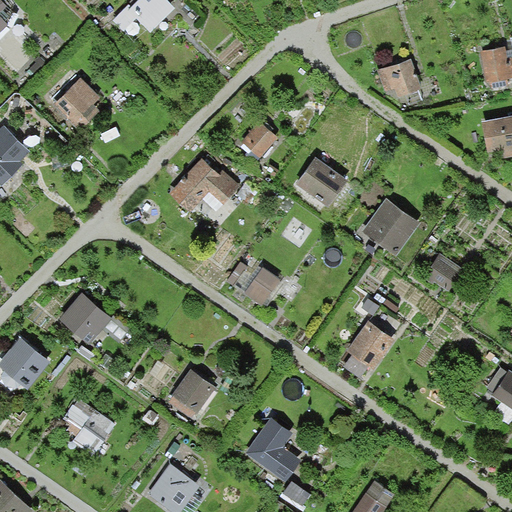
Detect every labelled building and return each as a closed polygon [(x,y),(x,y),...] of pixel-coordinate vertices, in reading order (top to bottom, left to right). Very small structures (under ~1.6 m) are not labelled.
[(0,11),(7,5),(1,0),(0,0),(0,32),(8,24),(0,15),(0,11)] [(127,0),(123,4),(151,33),(176,11),(165,0),(127,0)] [(511,45),(477,53),(484,90),(511,84),(511,45)] [(408,57),(378,70),(386,88),(403,105),(425,97),(408,57)] [(80,77),(50,103),(74,131),(105,105),(80,77)] [(511,111),(481,117),(486,149),(499,147),(500,155),(511,152),(511,111)] [(258,118),(239,138),(258,156),(277,137),(258,118)] [(2,125),(0,126),(0,167),(5,172),(27,150),(2,125)] [(217,172),(201,157),(169,191),(190,211),(202,199),(214,210),(242,181),(225,165),(217,172)] [(347,181),(314,157),(296,182),(329,206),(347,181)] [(419,223),(384,197),(360,227),(395,254),(419,223)] [(461,266),(440,252),(424,275),(445,289),(461,266)] [(261,265),(243,291),(262,305),(281,279),(261,265)] [(80,293),(61,316),(90,340),(109,318),(80,293)] [(395,339),(367,319),(344,351),(372,371),(395,339)] [(19,337),(0,361),(0,380),(20,396),(49,360),(19,337)] [(511,368),(508,366),(489,395),(511,411),(511,368)] [(213,387),(189,367),(165,396),(189,416),(213,387)] [(116,422),(76,393),(60,416),(78,429),(68,444),(89,459),(116,422)] [(269,416),(244,455),(284,481),(298,460),(280,448),(291,431),(269,416)] [(169,463),(146,494),(170,511),(178,511),(199,486),(169,463)] [(379,511),(392,493),(371,479),(349,511),(379,511)] [(0,480),(0,511),(25,511),(30,508),(0,480)]
